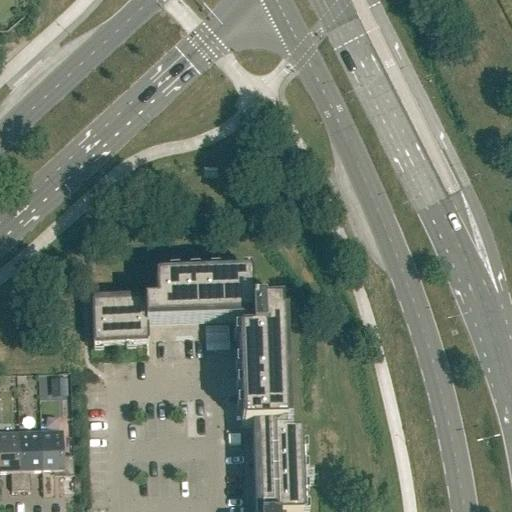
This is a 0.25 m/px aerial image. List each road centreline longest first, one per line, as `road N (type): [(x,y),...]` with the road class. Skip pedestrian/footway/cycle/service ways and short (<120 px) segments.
road 1 (secondary): [(278,0),(393,233),(432,347),(467,511)]
road 2 (secondary): [(511,404),(454,238),(335,0)]
road 3 (tertiary): [(0,231),(247,0)]
road 4 (tertiary): [(153,0),(0,141)]
